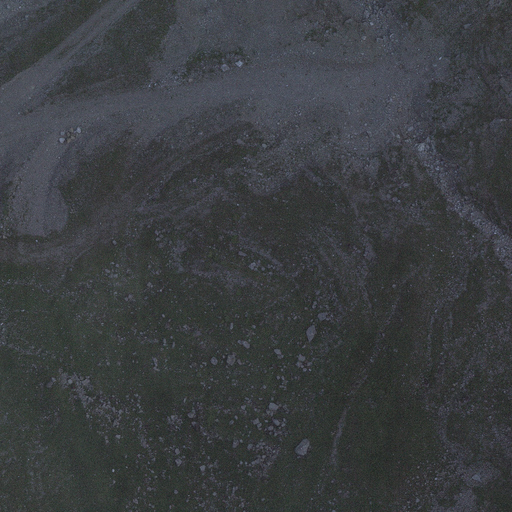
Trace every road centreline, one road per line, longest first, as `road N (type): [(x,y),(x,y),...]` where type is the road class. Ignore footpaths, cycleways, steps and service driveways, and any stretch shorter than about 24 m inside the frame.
road 1 (track): [(338,100),(217,139),(91,238),(33,257),(0,252)]
road 2 (track): [(0,120),(131,0)]
